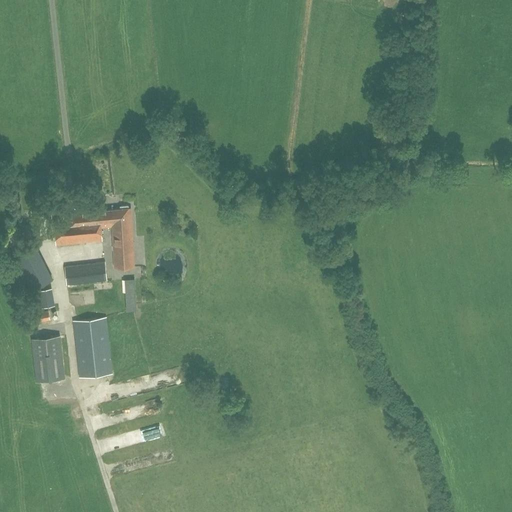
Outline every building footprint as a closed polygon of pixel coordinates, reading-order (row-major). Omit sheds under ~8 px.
[(114,267),(134,266),(130,207),(70,213),(70,218),(54,220),(56,245),(102,240),(101,228),(112,227),(114,267)] [(31,289),(53,278),(37,247),(16,258),(31,289)] [(105,262),(65,266),(67,285),(107,280),(105,262)] [(37,322),(50,319),(49,309),(35,311),(37,322)] [(78,377),(111,373),(105,316),(72,320),(78,377)] [(59,335),(30,339),(35,382),(64,378),(59,335)]
